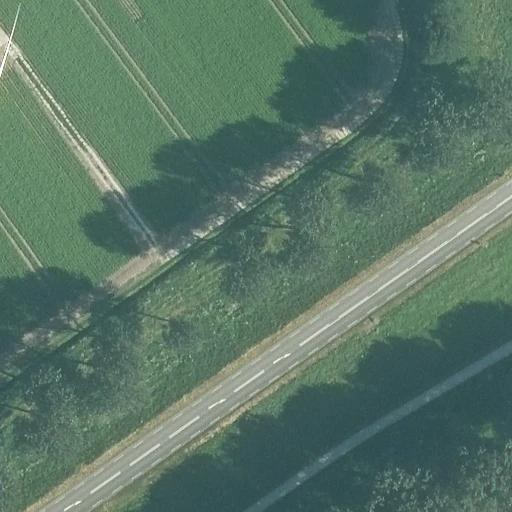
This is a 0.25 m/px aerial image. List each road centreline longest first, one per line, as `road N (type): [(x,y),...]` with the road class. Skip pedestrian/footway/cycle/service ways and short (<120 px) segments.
road 1 (track): [(5,43),(164,257),(376,104),(397,59),(390,0)]
road 2 (secondary): [(66,511),(511,196)]
